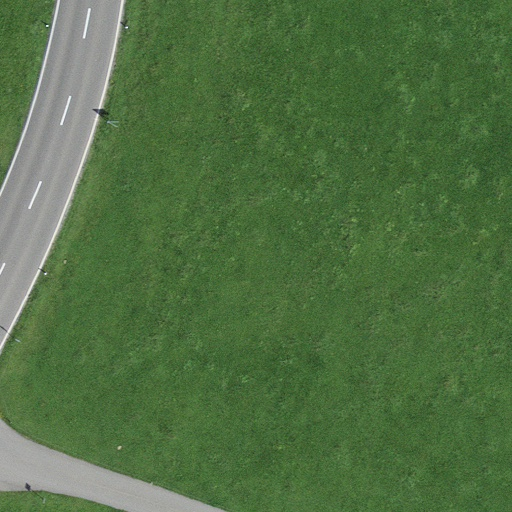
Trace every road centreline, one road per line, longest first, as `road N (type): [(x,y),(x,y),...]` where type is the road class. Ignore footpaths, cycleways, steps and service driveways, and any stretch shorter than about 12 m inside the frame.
road 1 (secondary): [(0,270),(70,96),(86,0)]
road 2 (track): [(180,511),(0,451)]
